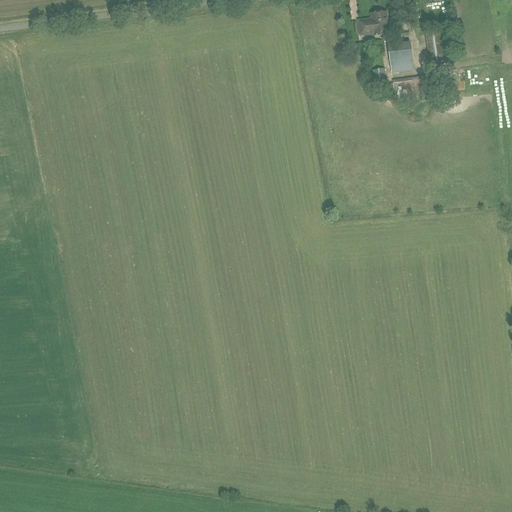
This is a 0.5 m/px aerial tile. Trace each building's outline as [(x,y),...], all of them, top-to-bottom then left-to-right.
[(372,15),(373,20),(360,22),(362,36),(375,34),(375,37),(390,35),(387,13),(372,15)] [(427,35),(431,63),(453,60),(449,32),(427,35)] [(390,46),(393,73),(415,71),(413,61),(411,43),(390,46)] [(387,85),(385,70),(373,71),(375,87),(387,85)] [(407,89),(427,86),(426,77),(393,82),(396,99),(408,97),(407,89)]
